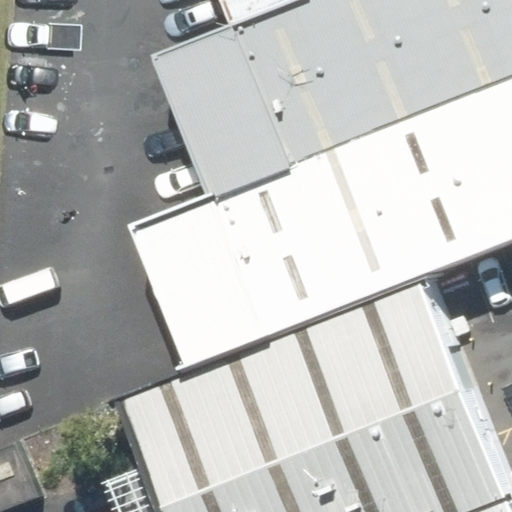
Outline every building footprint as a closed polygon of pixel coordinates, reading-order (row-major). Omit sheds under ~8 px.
[(169,62),(223,201),(511,90),(511,0),(332,0),(243,34),(169,62)] [(229,0),(243,34),(332,0),(229,0)] [(212,361),(437,275),(511,246),(511,90),(223,201),(159,224),(212,361)] [(511,511),(511,465),(437,275),(212,361),(139,390),(186,511),(511,511)] [(23,449),(0,457),(0,511),(8,511),(42,500),(23,449)]
